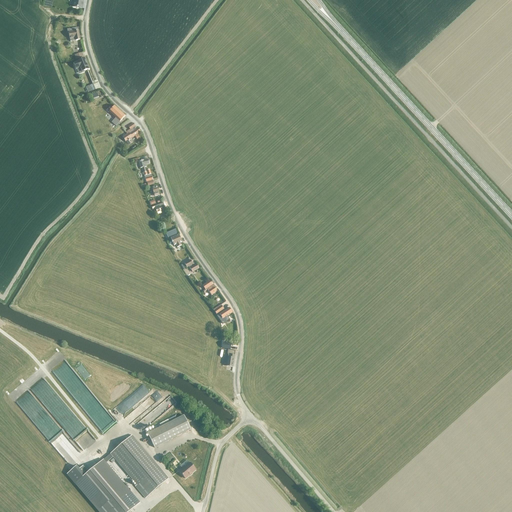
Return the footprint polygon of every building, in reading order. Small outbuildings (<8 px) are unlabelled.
[(74,3),(73,7),(77,8),(78,8),(81,9),(82,6),(83,3),(82,3),(82,0),(74,0),(74,3)] [(73,28),(67,29),(68,32),(70,42),(80,40),(80,37),(79,36),(78,31),(78,30),(78,28),(73,28)] [(74,63),(73,64),(74,64),(76,69),(75,69),(76,70),(77,70),(80,68),(82,72),(84,72),(89,69),(85,58),(77,62),(74,63)] [(100,110),(107,103),(102,98),(95,104),(100,110)] [(114,106),(109,112),(115,118),(111,122),(116,126),(125,116),(114,106)] [(133,130),(122,137),(125,142),(135,136),(137,140),(140,138),(138,134),(139,134),(138,133),(140,131),(138,128),(136,130),(134,127),(135,126),(133,123),(128,127),(130,130),(132,129),(133,130)] [(148,159),(143,161),(138,162),(140,168),(142,168),(144,173),(143,173),(144,176),(146,182),(153,180),(149,170),(146,171),(146,172),(144,167),(146,167),(146,165),(149,164),(148,159)] [(151,187),(149,188),(150,193),(153,192),(154,196),(159,195),(156,185),(151,187)] [(162,202),(151,206),(152,210),(155,209),(158,215),(162,214),(161,211),(165,209),(162,202)] [(175,229),(166,234),(168,239),(178,235),(175,229)] [(180,243),(182,242),(179,235),(170,238),(174,246),(176,245),(177,248),(181,246),(180,243)] [(190,261),(182,266),(184,270),(189,267),(191,265),(193,265),(190,261)] [(192,272),(199,268),(196,264),(192,267),(191,265),(189,267),(189,268),(192,272)] [(209,281),(202,286),(205,290),(207,289),(212,285),(209,281)] [(217,291),(212,285),(207,289),(208,291),(211,295),(217,291)] [(213,310),(214,311),(216,315),(224,309),(221,305),(213,310)] [(219,315),(217,316),(222,325),(229,320),(226,317),(232,313),(229,308),(219,314),(219,315)] [(228,355),(226,367),(232,367),(235,351),(228,350),(227,355),(228,355)] [(184,416),(155,430),(147,434),(154,448),(191,430),(184,416)] [(132,436),(110,454),(113,457),(137,485),(135,486),(145,498),(168,479),(132,436)] [(71,471),(66,475),(74,484),(76,483),(99,510),(98,511),(99,511),(129,511),(139,504),(106,463),(113,457),(110,454),(99,463),(92,469),(88,473),(82,467),(79,470),(76,467),(71,471)] [(192,474),(191,474),(196,470),(190,463),(179,472),(185,479),(189,475),(190,476),(192,474)]
